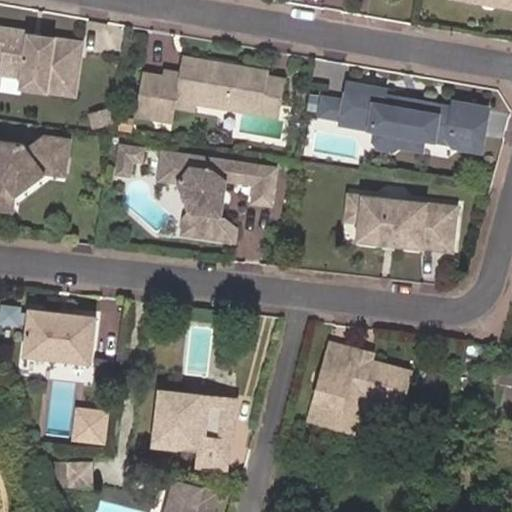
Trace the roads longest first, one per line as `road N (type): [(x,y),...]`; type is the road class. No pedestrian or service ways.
road 1 (residential): [(511,208),(493,282),(469,310),(0,255)]
road 2 (residential): [(127,0),(511,67)]
